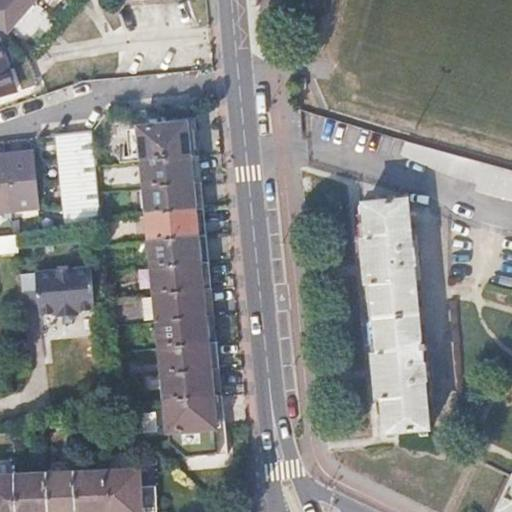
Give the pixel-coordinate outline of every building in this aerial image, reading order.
[(0,0),(0,25),(8,33),(37,0),(0,0)] [(0,97),(9,95),(0,57),(0,97)] [(140,131),(142,162),(200,157),(197,126),(140,131)] [(102,227),(94,132),(60,135),(69,231),(102,227)] [(511,173),(486,166),(407,143),(404,157),(455,177),(482,184),(481,191),(511,199),(511,173)] [(511,155),(490,150),(486,166),(511,173),(511,155)] [(24,155),(0,157),(0,213),(30,210),(24,155)] [(200,157),(142,162),(145,190),(202,184),(200,157)] [(122,168),(101,166),(99,184),(120,186),(122,168)] [(202,184),(145,190),(147,218),(205,212),(202,184)] [(379,199),(380,206),(411,203),(411,196),(379,199)] [(404,434),(433,431),(417,264),(411,203),(380,206),(361,207),(382,436),(404,434)] [(205,212),(147,218),(149,242),(207,237),(205,212)] [(207,237),(149,242),(152,270),(209,264),(207,237)] [(209,264),(152,270),(154,296),(211,290),(209,264)] [(88,269),(18,275),(21,304),(35,303),(35,315),(52,313),(54,316),(74,314),(76,311),(92,310),(88,269)] [(211,290),(154,296),(156,322),(214,317),(211,290)] [(214,317),(156,322),(159,348),(216,344),(214,317)] [(216,344),(159,348),(161,375),(219,370),(216,344)] [(219,370),(161,375),(163,401),(221,397),(219,370)] [(221,397),(163,401),(166,434),(224,429),(221,397)] [(224,429),(166,434),(167,441),(187,458),(226,455),(224,429)] [(138,511),(138,471),(105,472),(106,511),(138,511)] [(106,511),(105,472),(73,473),(74,511),(106,511)] [(74,511),(73,473),(45,474),(46,511),(74,511)] [(46,511),(45,474),(14,476),(16,511),(46,511)] [(0,511),(16,511),(14,476),(0,476),(0,511)] [(511,511),(511,482),(498,511),(511,511)]
